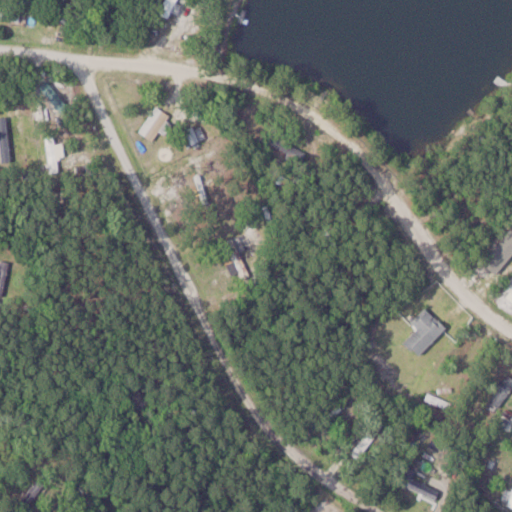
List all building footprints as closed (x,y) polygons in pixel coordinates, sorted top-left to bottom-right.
[(177,0),(168,0),(165,7),(180,15),(186,4),(177,0)] [(0,17),(30,25),(32,16),(0,7),(0,17)] [(162,130),(165,132),(176,117),(158,105),(141,130),(155,140),(162,130)] [(0,121),(0,156),(10,157),(10,121),(0,121)] [(245,278),(252,275),(236,240),(226,244),(234,261),(229,263),(235,275),(242,272),(245,278)] [(14,264),(3,259),(0,267),(0,290),(3,292),(14,264)] [(420,327),(407,341),(422,355),(449,327),(427,306),(413,321),(420,327)] [(449,402),(443,399),(440,404),(446,407),(449,402)] [(351,453),(361,460),(385,426),(375,419),(351,453)] [(402,482),(438,500),(443,491),(407,473),(402,482)] [(20,502),(31,510),(49,486),(38,479),(20,502)]
